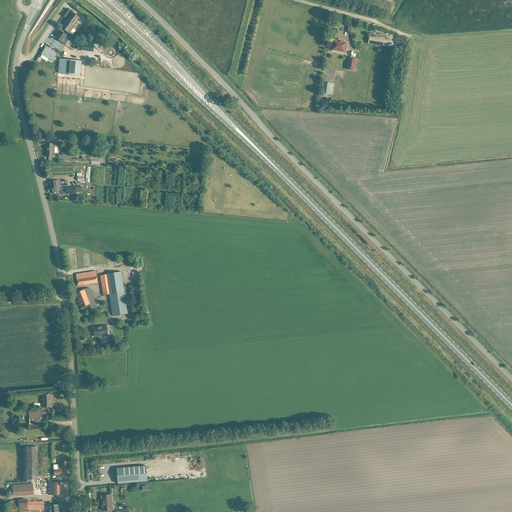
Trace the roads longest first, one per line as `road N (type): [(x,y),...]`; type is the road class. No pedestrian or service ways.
road 1 (unclassified): [(138,0),(511,379)]
road 2 (secondary): [(245,137),(511,405)]
road 3 (unclassified): [(65,296),(15,92),(16,57)]
road 4 (unclassified): [(79,511),(65,296)]
road 5 (secondary): [(100,6),(245,137)]
road 6 (secondary): [(245,137),(111,0)]
